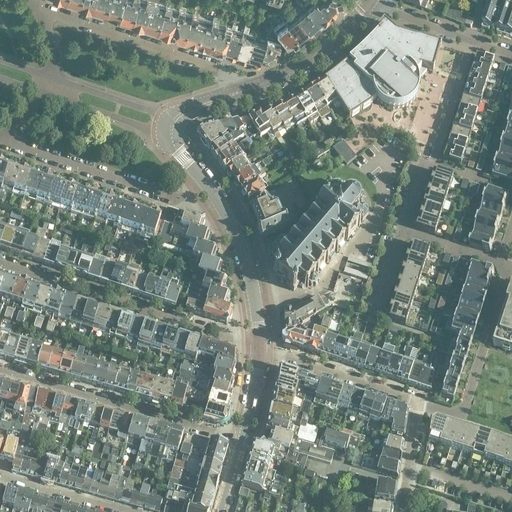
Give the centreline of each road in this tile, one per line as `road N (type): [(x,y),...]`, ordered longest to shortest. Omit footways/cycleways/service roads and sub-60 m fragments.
road 1 (residential): [(0,262),(259,350)]
road 2 (residential): [(0,367),(242,440)]
road 3 (residential): [(0,149),(199,210),(218,204)]
road 4 (residential): [(253,86),(227,70),(44,11)]
road 5 (residential): [(420,403),(455,416),(496,261)]
road 6 (residential): [(420,403),(259,350)]
road 7 (tertiary): [(259,350),(253,293),(218,204)]
road 8 (residential): [(369,7),(511,48)]
road 9 (tertiary): [(369,7),(312,56),(253,86)]
road 10 (residential): [(133,511),(0,474)]
road 11 (residential): [(44,95),(161,132)]
road 12 (residential): [(167,116),(51,76)]
